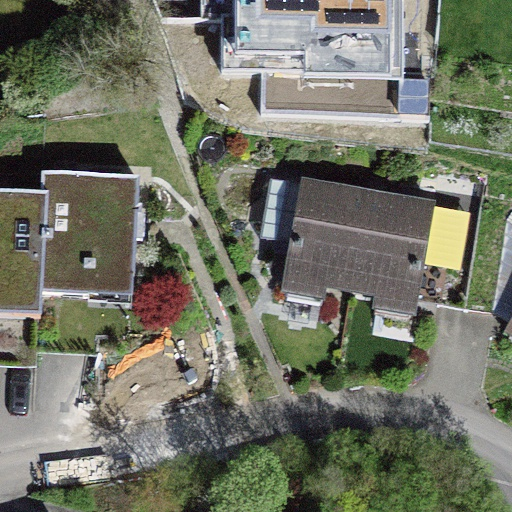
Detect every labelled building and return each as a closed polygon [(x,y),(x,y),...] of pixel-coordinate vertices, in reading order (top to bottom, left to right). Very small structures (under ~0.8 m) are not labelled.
[(402,76),(402,0),(235,0),(236,53),(304,53),(304,76),(402,76)] [(139,180),(49,178),(48,197),(45,293),(135,296),(139,180)] [(366,197),(303,187),(288,276),(352,287),(366,197)] [(48,197),(0,195),(0,307),(44,308),(45,293),(48,197)] [(430,207),(366,197),(352,287),(415,297),(430,207)] [(468,311),(483,203),(454,199),(440,307),(468,311)] [(511,207),(483,203),(468,311),(496,314),(511,214),(511,207)]
